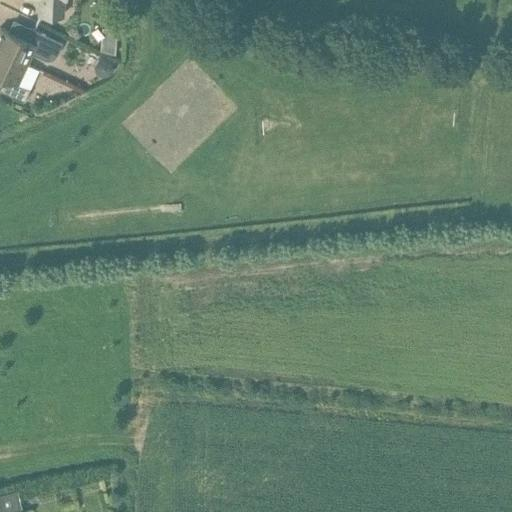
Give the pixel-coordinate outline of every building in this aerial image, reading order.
[(39,0),(39,14),(63,15),(63,0),(39,0)] [(63,42),(30,27),(25,38),(0,26),(0,50),(27,63),(32,52),(44,58),(47,59),(50,59),(53,58),(56,56),(63,42)] [(101,40),(101,49),(115,53),(116,41),(101,40)] [(18,82),(27,63),(0,50),(0,75),(7,79),(1,90),(24,101),(30,88),(18,82)] [(95,66),(97,73),(103,76),(110,73),(112,66),(110,60),(104,58),(97,60),(95,66)] [(21,507),(17,489),(0,493),(0,508),(1,511),(21,507)]
